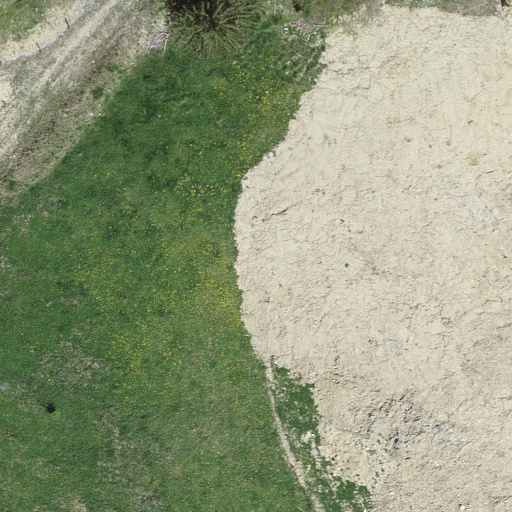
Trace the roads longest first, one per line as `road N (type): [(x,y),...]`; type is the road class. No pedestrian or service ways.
road 1 (track): [(88,27),(138,126),(225,160),(377,175),(511,173)]
road 2 (track): [(0,129),(88,27)]
